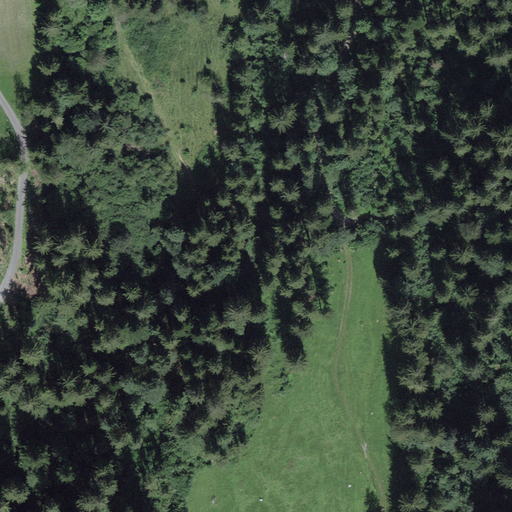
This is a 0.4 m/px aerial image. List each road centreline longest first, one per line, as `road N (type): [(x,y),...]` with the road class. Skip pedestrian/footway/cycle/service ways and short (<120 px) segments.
road 1 (track): [(344,208),(377,215),(419,202),(454,173),(511,72)]
road 2 (track): [(349,0),(346,45),(319,131),(326,185),(344,208)]
road 3 (unclassified): [(0,92),(29,147),(19,262),(0,294)]
